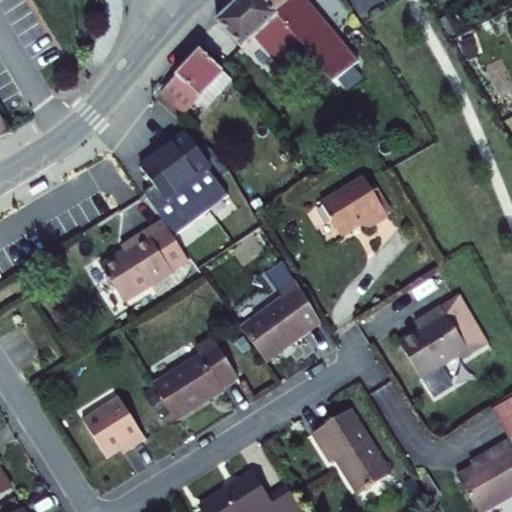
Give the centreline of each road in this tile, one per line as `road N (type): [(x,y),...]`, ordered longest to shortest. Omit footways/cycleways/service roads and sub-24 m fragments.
road 1 (residential): [(120,511),(363,355)]
road 2 (tertiary): [(187,0),(74,129),(0,179)]
road 3 (residential): [(0,366),(90,511)]
